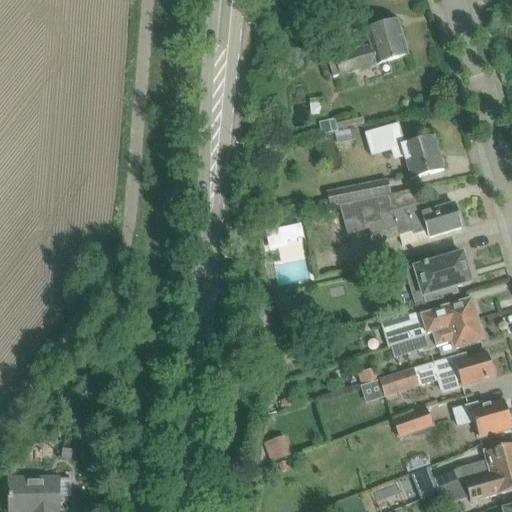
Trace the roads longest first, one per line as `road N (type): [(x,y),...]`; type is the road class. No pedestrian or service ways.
road 1 (secondary): [(179,511),(226,0)]
road 2 (unclassified): [(0,428),(124,247),(147,0)]
road 3 (unclassified): [(511,168),(459,0)]
